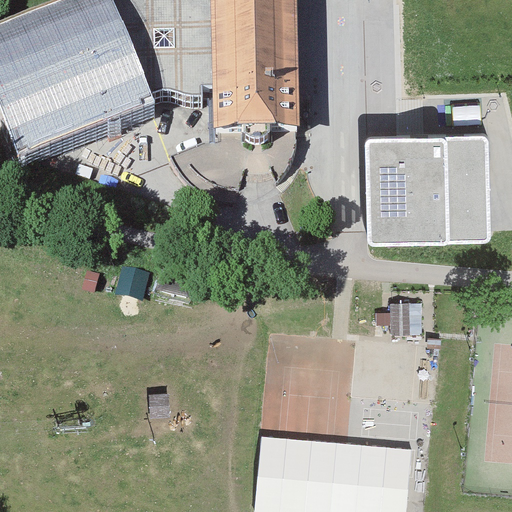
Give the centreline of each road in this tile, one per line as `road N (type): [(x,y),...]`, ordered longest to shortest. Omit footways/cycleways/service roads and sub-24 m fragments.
road 1 (track): [(0,198),(196,251),(274,257)]
road 2 (residential): [(321,0),(331,176),(355,266)]
road 3 (residential): [(511,281),(355,266)]
